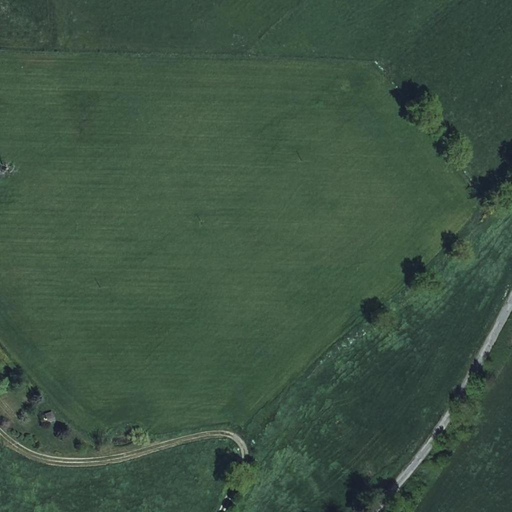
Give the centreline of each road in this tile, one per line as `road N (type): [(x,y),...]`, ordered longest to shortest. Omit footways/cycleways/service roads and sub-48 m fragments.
road 1 (track): [(0,430),(18,446),(71,461),(220,431),(234,436),(240,474),(220,511)]
road 2 (unclassified): [(511,300),(424,461),(371,511)]
